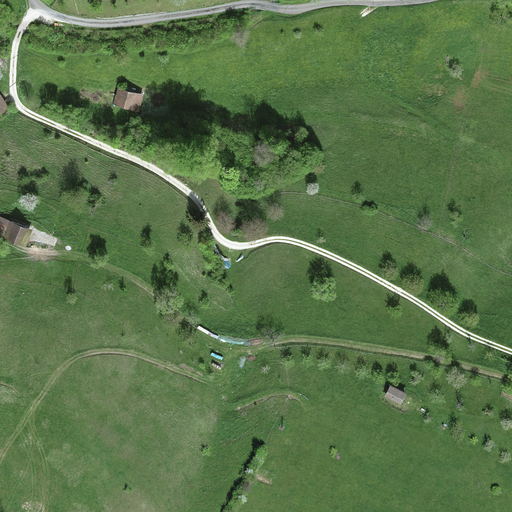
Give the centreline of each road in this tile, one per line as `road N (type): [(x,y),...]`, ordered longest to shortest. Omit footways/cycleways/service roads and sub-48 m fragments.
road 1 (track): [(40,7),(15,42),(11,88),(18,106),(164,174),(192,196),(221,243),(313,248),(511,353)]
road 2 (track): [(511,380),(325,342),(236,350),(215,344),(130,274),(71,254),(45,233)]
road 3 (residential): [(35,0),(49,14),(81,23),(244,3),(409,0)]
